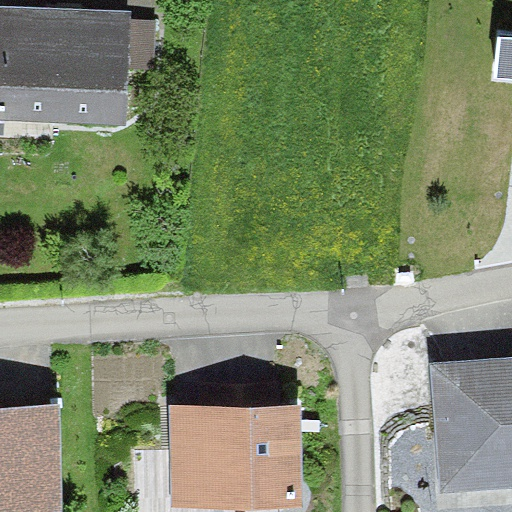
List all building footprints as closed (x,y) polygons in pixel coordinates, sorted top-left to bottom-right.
[(147,8),(15,4),(12,117),(144,121),(147,8)] [(511,39),(501,38),(497,75),(511,75),(511,39)] [(511,360),(436,364),(442,489),(511,485),(511,360)] [(320,397),(186,398),(187,501),(321,500),(320,397)] [(62,511),(60,408),(0,408),(0,511),(62,511)]
